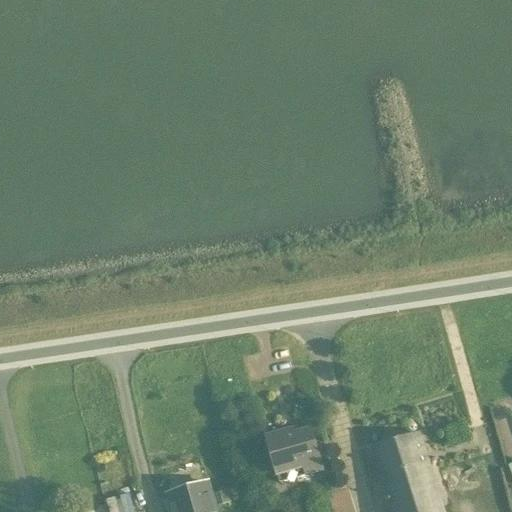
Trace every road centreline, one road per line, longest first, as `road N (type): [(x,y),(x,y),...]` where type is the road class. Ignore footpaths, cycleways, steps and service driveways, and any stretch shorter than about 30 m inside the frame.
road 1 (tertiary): [(0,360),(511,281)]
road 2 (unknown): [(311,313),(378,511)]
